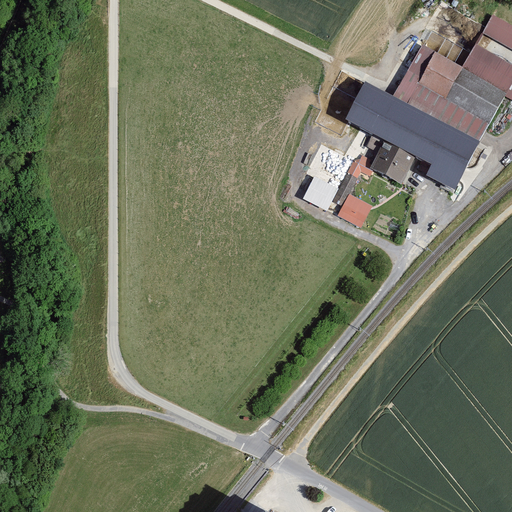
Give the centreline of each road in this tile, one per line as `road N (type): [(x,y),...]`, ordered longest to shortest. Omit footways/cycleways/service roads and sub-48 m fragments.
road 1 (unclassified): [(372,511),(156,400),(121,370),(113,337),(115,0)]
road 2 (track): [(291,467),(392,333),(511,208)]
road 3 (track): [(208,0),(396,92)]
